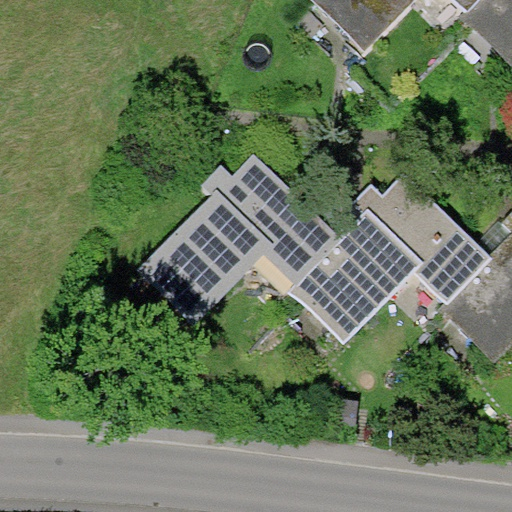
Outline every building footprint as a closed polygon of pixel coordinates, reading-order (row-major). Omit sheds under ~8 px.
[(316,0),(363,45),(407,0),(448,0),(466,17),(483,0),(316,0)] [(511,0),(483,0),(466,17),(511,61),(511,0)] [(339,246),(252,160),(187,226),(144,271),(193,320),(258,254),(295,291),(339,246)] [(352,232),(339,246),(295,291),(343,338),(408,273),(445,310),(489,264),(402,179),(352,232)] [(511,240),(507,245),(489,264),(445,310),(493,357),(511,338),(511,240)]
